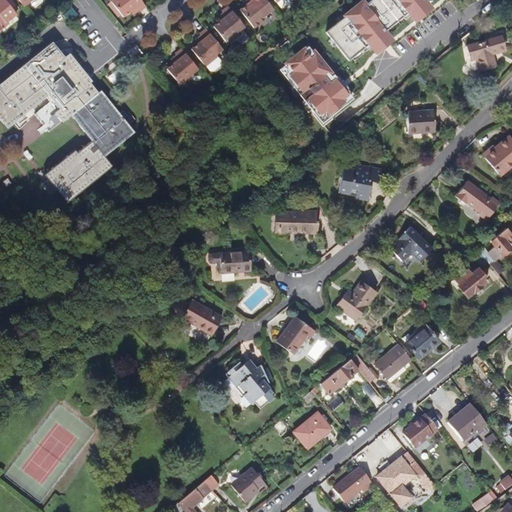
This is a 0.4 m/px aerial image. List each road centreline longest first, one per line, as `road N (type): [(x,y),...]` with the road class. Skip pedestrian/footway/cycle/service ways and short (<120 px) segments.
road 1 (residential): [(249,333),(370,230),(511,91)]
road 2 (residential): [(274,511),(511,318)]
